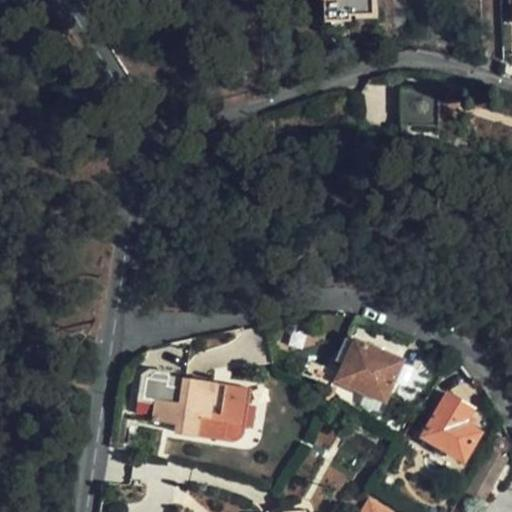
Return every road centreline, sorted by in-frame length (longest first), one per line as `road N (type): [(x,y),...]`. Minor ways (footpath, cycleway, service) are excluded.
road 1 (residential): [(511,420),(482,363),(455,339),(343,298),(110,340)]
road 2 (residential): [(511,84),(443,63),(396,61),(301,90),(132,122)]
road 3 (unclassified): [(132,122),(135,161),(110,340)]
road 4 (unknown): [(96,444),(277,477)]
road 5 (unclassified): [(110,340),(87,511)]
road 6 (unclassified): [(67,0),(132,122)]
